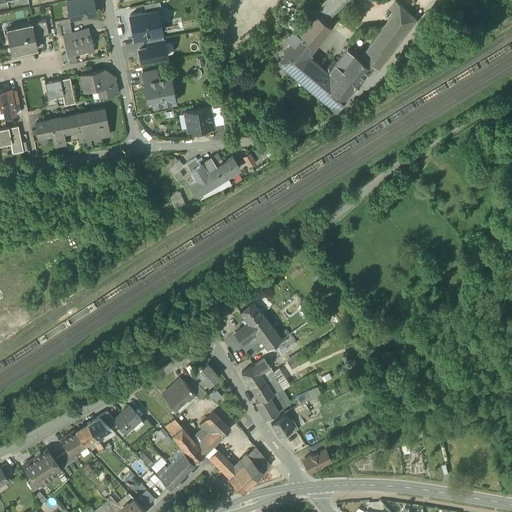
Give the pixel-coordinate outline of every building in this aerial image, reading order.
[(85,0),(68,4),(70,16),(95,10),(92,0),(85,0)] [(159,0),(157,0),(144,3),(145,10),(155,8),(155,9),(161,8),(159,0)] [(315,14),(325,23),(349,0),(327,0),(323,4),(315,14)] [(394,13),(376,37),(375,36),(372,40),(373,41),(359,59),(369,67),(372,64),(378,69),(417,19),(409,12),(396,1),(390,10),(394,13)] [(145,10),(129,13),(134,37),(146,34),(160,32),(155,9),(155,8),(145,10)] [(315,14),(298,35),(308,43),(314,48),(331,27),(325,23),(315,14)] [(46,17),(37,19),(38,22),(40,31),(48,30),(46,17)] [(69,17),(59,18),(62,33),(72,31),(69,17)] [(38,22),(7,28),(11,49),(34,45),(32,33),(40,31),(38,22)] [(72,31),(62,33),(66,51),(61,52),(63,62),(70,60),(69,56),(74,55),(73,51),(75,51),(88,48),(89,50),(94,49),(88,26),(72,31)] [(160,32),(146,34),(147,41),(163,38),(162,31),(160,32)] [(298,35),(278,48),(287,55),(294,61),(301,51),(308,43),(298,35)] [(147,41),(145,41),(146,47),(164,43),(163,38),(147,41)] [(146,47),(139,49),(141,60),(167,55),(164,43),(146,47)] [(359,59),(347,49),(335,64),(342,69),(343,68),(358,81),(369,67),(359,59)] [(342,69),(335,64),(329,71),(328,72),(322,68),(301,51),(294,61),(287,55),(280,63),(335,109),(358,81),(343,68),(342,69)] [(105,68),(80,73),(84,88),(98,85),(100,95),(111,92),(108,77),(105,68)] [(156,70),(143,73),(144,80),(148,80),(148,79),(157,77),(156,70)] [(70,75),(44,80),(47,95),(62,92),(64,102),(75,100),(70,75)] [(157,77),(148,79),(148,80),(144,80),(148,98),(152,97),(153,105),(171,101),(170,93),(171,93),(173,90),(172,85),(169,83),(168,83),(166,75),(157,77)] [(116,76),(108,77),(111,92),(119,91),(116,76)] [(10,87),(0,89),(0,105),(3,105),(5,114),(16,112),(13,102),(11,90),(10,87)] [(17,89),(11,90),(13,102),(19,101),(17,89)] [(221,105),(209,107),(213,125),(224,123),(221,105)] [(209,107),(185,112),(188,130),(213,126),(213,125),(209,107)] [(102,108),(86,111),(90,136),(107,132),(102,108)] [(86,111),(61,116),(64,131),(78,128),(80,138),(90,136),(86,111)] [(61,116),(36,121),(39,136),(53,133),(55,143),(66,141),(64,131),(61,116)] [(17,125),(0,128),(0,143),(10,141),(12,151),(22,149),(17,125)] [(249,151),(243,154),(249,164),(255,160),(249,151)] [(216,152),(210,156),(214,163),(215,163),(216,166),(223,161),(216,152)] [(213,168),(208,171),(215,181),(219,179),(225,175),(239,166),(233,155),(216,166),(213,168)] [(204,160),(201,162),(204,168),(206,167),(208,171),(213,168),(211,166),(214,163),(210,156),(204,160)] [(196,157),(186,162),(190,169),(201,162),(204,160),(201,157),(197,159),(196,157)] [(179,159),(168,167),(173,173),(177,179),(182,176),(178,170),(184,165),(179,159)] [(201,162),(190,169),(196,178),(208,171),(206,167),(204,168),(201,162)] [(196,178),(190,182),(197,193),(215,181),(208,171),(196,178)] [(225,175),(219,179),(222,183),(228,179),(225,175)] [(177,191),(172,194),(177,204),(182,202),(177,191)] [(253,301),(240,311),(248,322),(249,324),(262,314),(253,301)] [(282,338),(262,314),(249,324),(256,332),(267,347),(275,342),(282,338)] [(248,322),(236,332),(244,342),(256,332),(249,324),(248,322)] [(291,332),(275,342),(278,347),(282,353),(298,343),(291,332)] [(289,362),(293,367),(308,358),(304,352),(289,362)] [(264,358),(242,372),(250,386),(263,378),(260,372),(269,367),(264,358)] [(206,363),(197,371),(199,373),(206,382),(207,382),(216,373),(206,363)] [(206,382),(199,373),(194,378),(202,386),(206,382)] [(180,376),(162,392),(176,408),(194,391),(188,384),(180,376)] [(194,378),(188,384),(194,391),(199,397),(206,390),(202,386),(194,378)] [(263,378),(250,386),(259,400),(269,396),(273,394),(265,381),(263,378)] [(316,388),(295,398),(299,405),(319,395),(316,388)] [(217,389),(211,392),(215,399),(221,396),(217,389)] [(259,400),(255,402),(265,419),(276,413),(271,405),(273,404),(269,396),(259,400)] [(280,400),(273,404),(271,405),(276,413),(285,407),(280,400)] [(128,404),(114,417),(117,421),(125,430),(140,417),(128,404)] [(286,410),(290,418),(295,415),(290,407),(286,410)] [(114,417),(106,409),(98,414),(110,426),(117,421),(114,417)] [(213,411),(206,418),(209,422),(216,429),(222,436),(230,428),(213,411)] [(98,414),(87,421),(96,435),(99,433),(110,426),(98,414)] [(284,414),(270,422),(279,435),(283,432),(288,429),(292,427),(293,426),(291,424),(290,422),(284,414)] [(182,426),(174,417),(164,426),(172,435),(182,426)] [(297,420),(296,421),(300,426),(305,422),(303,419),(301,417),(297,420)] [(206,418),(200,424),(204,427),(205,426),(206,425),(209,422),(206,418)] [(87,421),(75,428),(85,441),(93,436),(96,435),(87,421)] [(296,421),(291,424),(293,426),(292,427),(294,429),(300,426),(296,421)] [(193,439),(182,426),(172,435),(185,450),(194,441),(193,439)] [(74,428),(61,436),(70,448),(73,453),(73,452),(86,443),(85,441),(75,428),(74,428)] [(216,429),(203,442),(203,447),(201,449),(204,453),(222,436),(216,429)] [(201,437),(197,434),(193,439),(194,441),(196,443),(201,437)] [(196,443),(194,441),(185,450),(195,462),(204,453),(201,449),(196,443)] [(325,441),(310,448),(313,453),(325,448),(328,447),(325,441)] [(36,455),(24,463),(33,476),(38,483),(61,467),(55,458),(47,447),(41,451),(40,450),(35,453),(36,455)] [(70,448),(64,451),(71,461),(76,457),(73,452),(73,453),(70,448)] [(313,453),(305,457),(307,462),(306,463),(309,470),(321,464),(322,461),(329,458),(325,448),(313,453)] [(238,471),(217,449),(209,457),(230,479),(238,471)] [(64,451),(55,458),(61,467),(71,461),(64,451)] [(179,457),(159,475),(170,487),(194,463),(184,452),(179,457)] [(175,453),(155,471),(159,475),(179,457),(175,453)] [(142,457),(149,464),(152,461),(146,454),(142,457)] [(160,454),(150,465),(156,470),(165,459),(160,454)] [(230,479),(242,492),(264,471),(251,458),(238,471),(230,479)] [(12,472),(5,462),(1,465),(7,475),(12,472)] [(1,465),(0,465),(0,482),(8,477),(7,475),(1,465)] [(33,476),(27,480),(33,490),(40,485),(38,483),(33,476)] [(141,494),(144,502),(152,500),(149,491),(141,494)] [(122,507),(112,497),(108,500),(116,511),(118,511),(122,509),(121,508),(122,507)] [(134,499),(129,504),(127,502),(122,507),(121,508),(122,509),(124,511),(143,511),(145,510),(134,499)] [(116,511),(108,500),(102,505),(107,511),(116,511)]
